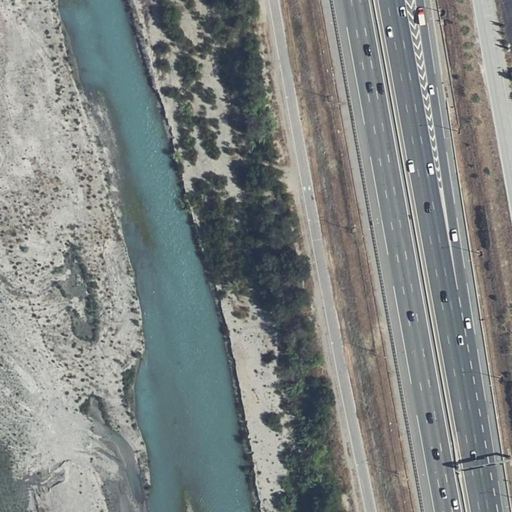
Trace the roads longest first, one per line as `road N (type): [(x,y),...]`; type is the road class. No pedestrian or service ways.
road 1 (motorway): [(354,0),(447,511)]
road 2 (motorway): [(467,414),(391,0)]
road 3 (motorway): [(467,414),(460,283),(420,0)]
road 4 (unclassified): [(484,0),(511,158)]
